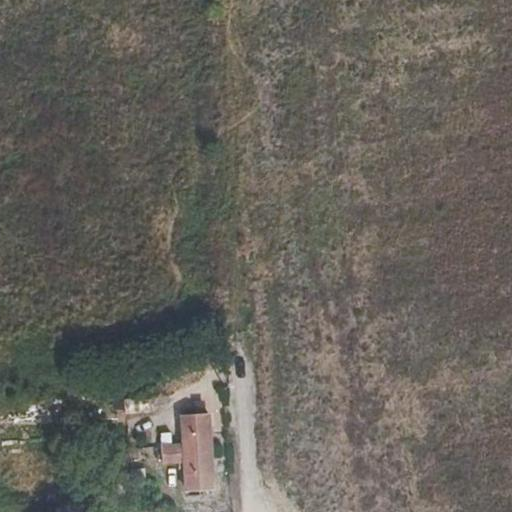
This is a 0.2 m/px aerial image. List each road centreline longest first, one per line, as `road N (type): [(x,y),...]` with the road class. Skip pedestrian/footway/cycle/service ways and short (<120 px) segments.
road 1 (unknown): [(240,262),(233,0)]
road 2 (unclassified): [(251,511),(245,369)]
